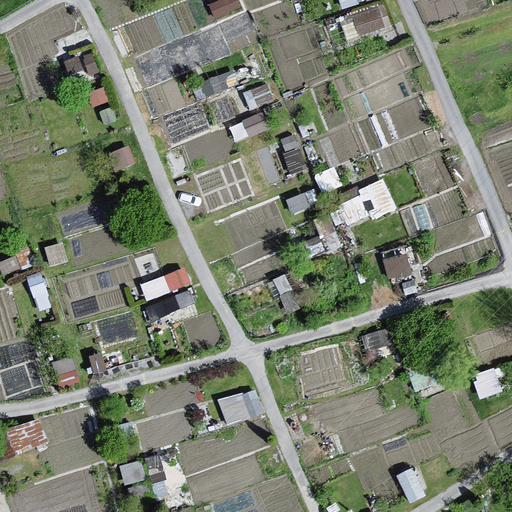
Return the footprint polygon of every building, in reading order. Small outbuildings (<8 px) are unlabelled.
[(360,33),(389,24),(382,1),(354,10),(360,33)] [(389,179),(341,193),(349,221),(397,207),(389,179)] [(166,291),(192,281),(187,268),(161,278),(166,291)] [(257,386),(222,396),(229,422),(264,412),(257,386)] [(167,453),(151,455),(155,490),(171,489),(167,453)]
